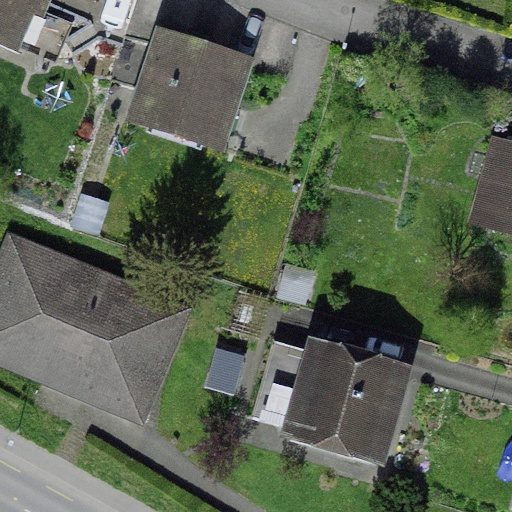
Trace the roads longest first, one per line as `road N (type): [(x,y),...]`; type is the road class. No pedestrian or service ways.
road 1 (residential): [(296,0),(511,66)]
road 2 (unknown): [(308,348),(511,410)]
